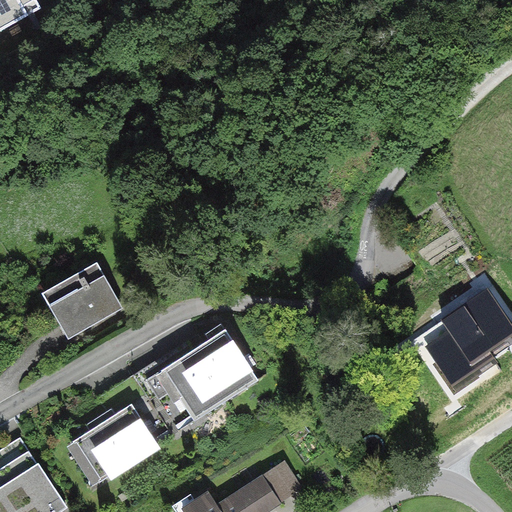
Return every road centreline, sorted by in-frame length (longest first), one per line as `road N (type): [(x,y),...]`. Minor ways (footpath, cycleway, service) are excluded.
road 1 (residential): [(0,421),(201,304),(241,299),(307,315),(335,308),(353,290),(377,224),(414,161)]
road 2 (track): [(414,161),(511,70)]
